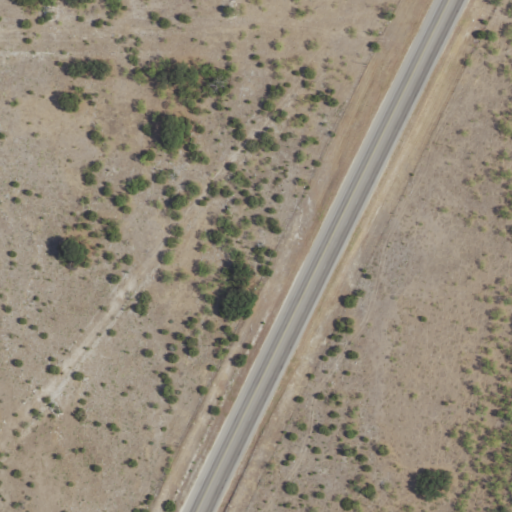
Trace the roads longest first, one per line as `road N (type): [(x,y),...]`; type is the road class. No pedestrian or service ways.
road 1 (track): [(438,1),(257,95),(0,405)]
road 2 (trunk): [(200,511),(438,0)]
